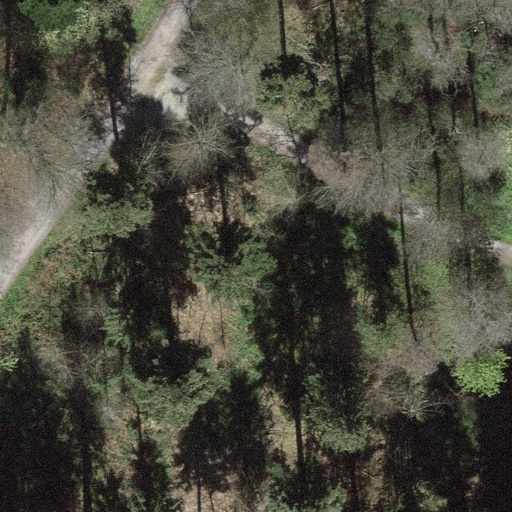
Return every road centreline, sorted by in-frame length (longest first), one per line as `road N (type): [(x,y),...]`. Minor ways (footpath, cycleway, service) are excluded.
road 1 (track): [(511,251),(466,239),(220,110),(158,110),(94,127)]
road 2 (track): [(94,127),(0,263)]
road 3 (track): [(177,0),(94,127)]
